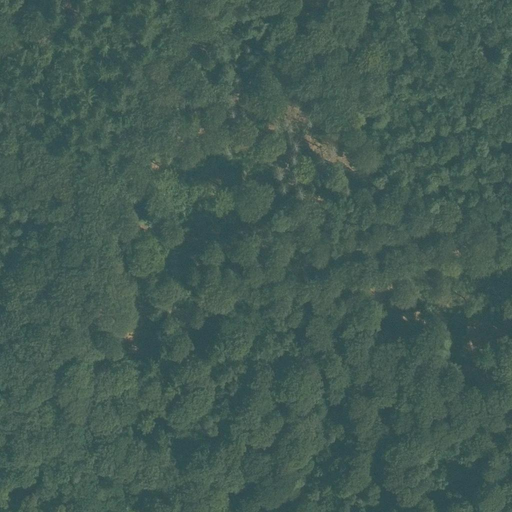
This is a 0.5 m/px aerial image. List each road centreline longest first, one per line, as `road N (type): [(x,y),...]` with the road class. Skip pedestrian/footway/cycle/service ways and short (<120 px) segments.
road 1 (track): [(36,407),(150,112),(208,0)]
road 2 (unknown): [(191,0),(128,107),(81,227),(36,383)]
road 3 (track): [(199,474),(317,410),(511,352)]
road 4 (track): [(36,407),(199,474)]
road 5 (track): [(13,164),(63,0)]
road 6 (track): [(396,511),(422,494),(511,468)]
